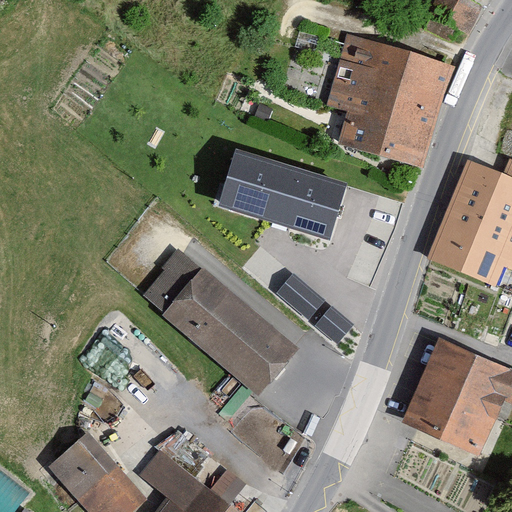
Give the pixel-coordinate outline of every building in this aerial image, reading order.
[(477,6),(465,0),(425,0),(415,22),(455,43),(477,6)] [(450,66),(348,35),(325,108),(348,115),(339,144),(420,168),(450,66)] [(219,209),(330,243),(347,186),(237,152),(219,209)] [(511,271),(511,159),(510,159),(504,175),(468,161),(428,260),(496,288),(504,269),(511,271)] [(299,350),(181,251),(142,297),(260,396),(299,350)] [(277,294),(309,321),(326,301),(295,274),(277,294)] [(315,326),(337,345),(355,325),(333,306),(315,326)] [(511,380),(438,347),(402,431),(474,464),(502,405),(511,409),(511,380)] [(132,511),(146,501),(89,434),(50,467),(88,511),(132,511)] [(0,463),(0,511),(14,511),(33,487),(0,463)] [(231,470),(216,486),(233,502),(250,486),(231,470)] [(228,511),(186,479),(160,511),(228,511)]
